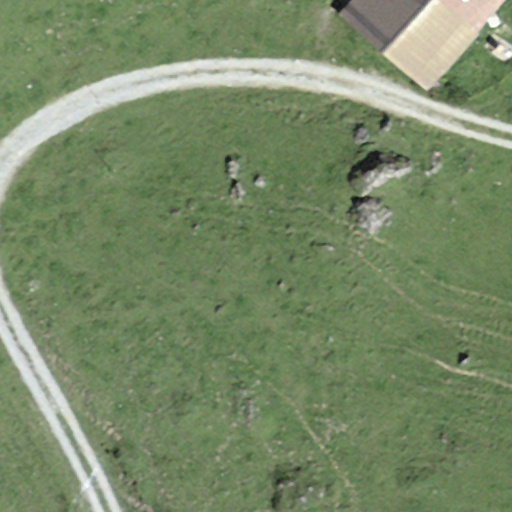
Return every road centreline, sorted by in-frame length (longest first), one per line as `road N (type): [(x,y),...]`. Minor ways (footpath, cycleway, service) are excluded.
road 1 (track): [(511,136),(370,88),(276,73),(146,82),(97,98),(32,137)]
road 2 (track): [(0,293),(107,511)]
